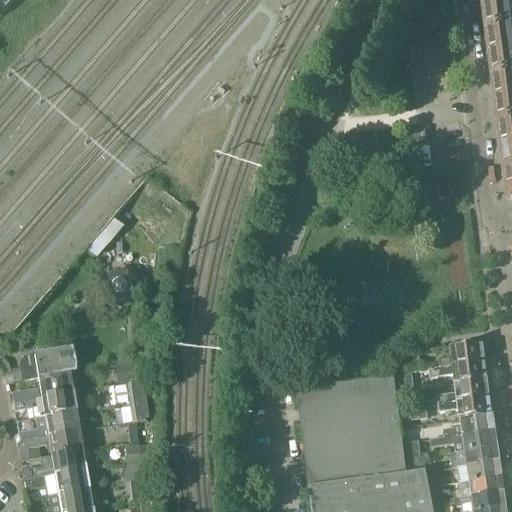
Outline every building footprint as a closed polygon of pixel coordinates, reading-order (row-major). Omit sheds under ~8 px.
[(511,13),(511,0),(483,0),(485,17),(511,13)] [(511,37),(511,13),(485,17),(488,41),(511,37)] [(511,60),(511,37),(488,41),(491,64),(511,60)] [(511,86),(511,60),(491,64),(494,89),(511,86)] [(511,110),(511,86),(494,89),(497,113),(511,110)] [(511,110),(497,113),(500,133),(501,138),(501,140),(511,138),(511,110)] [(511,138),(501,140),(504,166),(511,165),(511,138)] [(109,309),(110,309),(126,308),(124,275),(107,276),(108,291),(109,296),(109,309)] [(133,307),(126,308),(110,309),(110,316),(133,315),(133,307)] [(439,370),(485,363),(484,357),(486,357),(484,344),(451,349),(452,359),(438,361),(439,370)] [(37,380),(68,376),(75,374),(71,351),(24,359),(20,365),(23,383),(37,380)] [(421,374),(419,353),(403,355),(405,375),(411,375),(421,374)] [(485,363),(439,370),(428,371),(430,382),(441,380),(441,379),(453,377),(454,385),(489,380),(488,368),(486,369),(485,363)] [(117,386),(125,384),(140,382),(137,367),(115,371),(117,386)] [(413,393),(411,375),(405,375),(405,376),(398,377),(400,394),(413,393)] [(68,376),(37,380),(39,390),(11,395),(12,405),(71,394),(68,376)] [(424,474),(410,476),(406,477),(394,380),(321,389),(321,390),(298,393),(301,425),(307,472),(312,511),(433,511),(432,505),(429,490),(426,475),(426,474),(424,474)] [(489,380),(454,385),(455,395),(437,397),(438,406),(490,399),(489,393),(491,393),(489,380)] [(143,402),(140,382),(125,384),(128,405),(142,403),(143,402)] [(75,414),(71,394),(12,405),(14,412),(32,409),(34,421),(75,414)] [(424,399),(412,400),(413,409),(425,408),(424,399)] [(490,399),(438,406),(439,415),(458,412),(459,423),(460,423),(494,416),(493,404),(490,405),(490,399)] [(146,423),(142,403),(128,405),(109,408),(110,413),(126,411),(128,424),(146,423)] [(417,412),(407,413),(409,423),(419,422),(417,412)] [(78,433),(75,414),(34,421),(36,431),(17,434),(18,443),(19,443),(78,433)] [(497,433),(494,416),(460,423),(461,429),(451,431),(447,432),(448,439),(497,433)] [(138,441),(135,425),(126,426),(128,443),(138,441)] [(78,433),(19,443),(23,463),(30,462),(29,451),(46,448),(47,451),(51,450),(52,458),(81,453),(78,433)] [(497,433),(448,439),(432,441),(433,450),(453,447),(454,454),(499,448),(497,433)] [(411,434),(405,435),(407,445),(418,443),(417,438),(411,434)] [(421,459),(419,444),(418,443),(407,445),(406,445),(408,460),(421,459)] [(140,446),(126,447),(127,466),(141,465),(140,446)] [(501,464),(499,448),(454,454),(455,462),(452,462),(452,470),(457,470),(501,464)] [(85,472),(81,453),(52,458),(50,458),(40,459),(42,470),(24,472),(23,473),(25,482),(44,479),(55,477),(85,472)] [(424,474),(422,459),(421,459),(408,460),(410,476),(424,474)] [(503,479),(501,464),(457,470),(459,485),(469,484),(503,479)] [(88,492),(85,472),(55,477),(59,497),(88,492)] [(434,474),(426,475),(429,490),(437,488),(434,474)] [(45,488),(44,479),(25,482),(23,482),(24,492),(45,488)] [(503,479),(469,484),(470,491),(456,493),(457,500),(505,494),(503,479)] [(140,481),(126,482),(127,501),(142,500),(140,481)] [(440,503),(437,488),(429,490),(432,505),(440,503)] [(84,511),(91,511),(88,492),(59,497),(47,499),(49,509),(29,511),(84,511)] [(505,494),(457,500),(454,501),(456,510),(462,509),(462,511),(491,511),(507,510),(505,494)] [(151,511),(151,503),(139,504),(139,511),(151,511)] [(441,511),(440,503),(432,505),(433,511),(441,511)]
